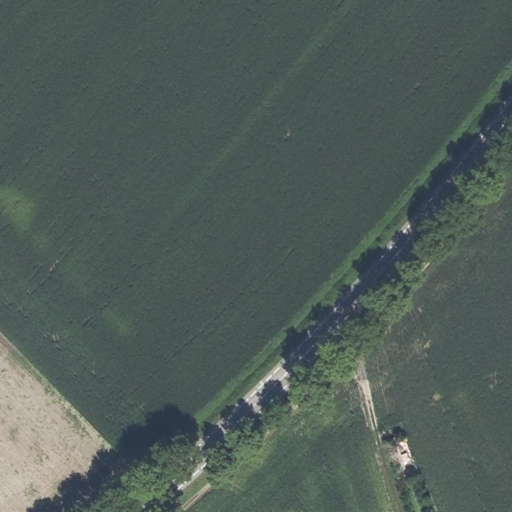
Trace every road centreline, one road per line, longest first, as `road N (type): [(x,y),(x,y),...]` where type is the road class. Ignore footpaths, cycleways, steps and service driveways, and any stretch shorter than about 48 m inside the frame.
road 1 (secondary): [(511,115),(334,324),(136,511)]
road 2 (track): [(406,511),(358,349),(324,317)]
